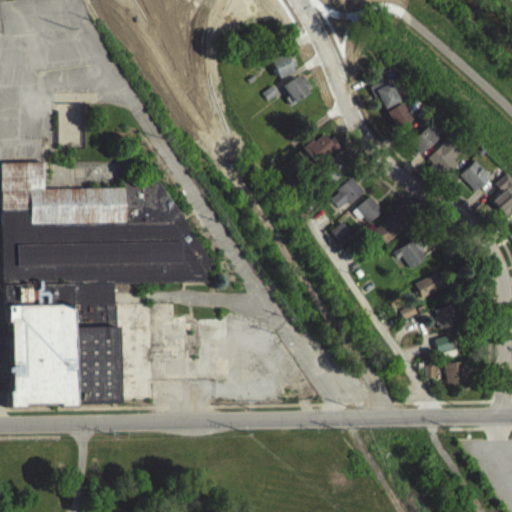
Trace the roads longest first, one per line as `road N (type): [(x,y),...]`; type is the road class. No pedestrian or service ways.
road 1 (residential): [(500,413),(504,292),(488,244),(363,135),(300,0)]
road 2 (residential): [(424,416),(0,423)]
